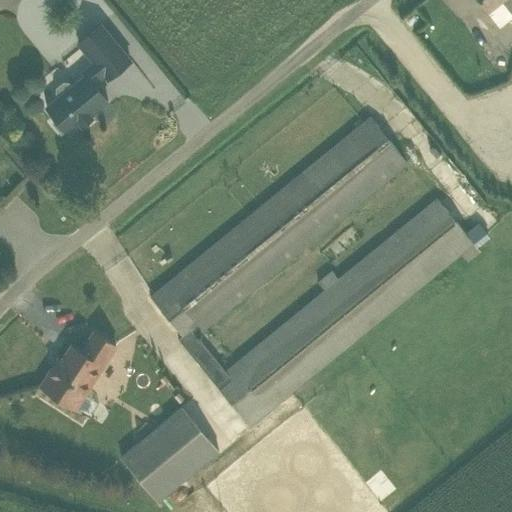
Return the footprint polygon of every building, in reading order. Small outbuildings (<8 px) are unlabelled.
[(511,0),(480,0),(488,9),(499,0),(500,0),(511,14),(511,0)] [(77,42),(94,62),(82,72),(84,75),(86,74),(93,83),(104,74),(108,79),(130,61),(99,24),(77,42)] [(58,97),(46,107),(68,133),(80,123),(82,125),(92,117),(90,115),(108,101),(93,83),(86,74),(84,75),(72,85),(69,81),(62,82),(56,87),(56,93),(58,97)] [(197,335),(407,162),(370,117),(151,296),(183,335),(179,338),(250,425),(460,253),(467,261),(480,251),(473,242),(437,199),(338,280),(331,271),(317,281),(325,291),(227,372),(197,335)] [(115,344),(93,331),(81,351),(71,345),(56,369),(52,367),(40,385),(75,406),(90,416),(99,402),(83,392),(115,344)] [(157,500),(219,450),(184,406),(122,457),(157,500)]
